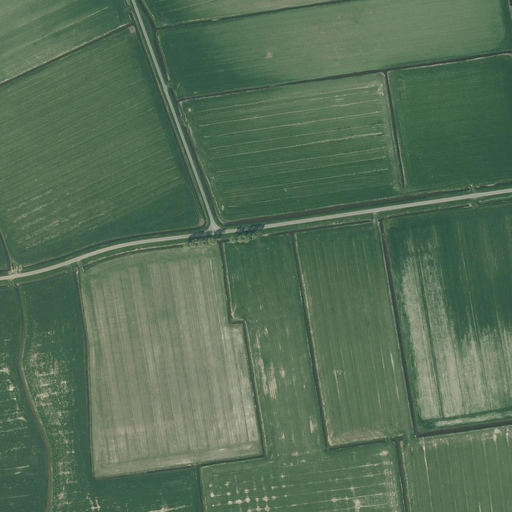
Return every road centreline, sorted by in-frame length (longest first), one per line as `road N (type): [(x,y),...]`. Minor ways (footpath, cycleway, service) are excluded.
road 1 (unclassified): [(215,232),(511,190)]
road 2 (unclassified): [(215,232),(132,0)]
road 3 (unclassified): [(0,279),(139,241),(215,232)]
